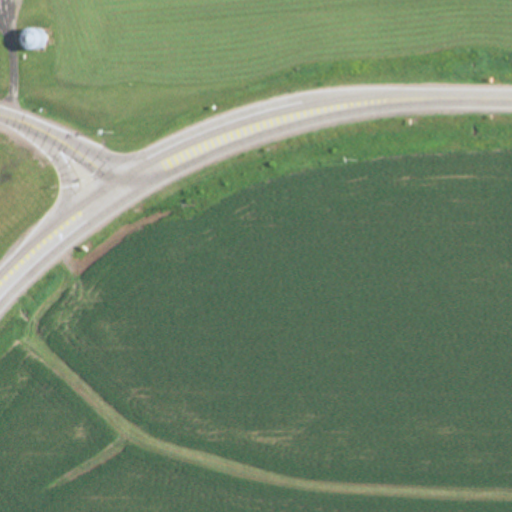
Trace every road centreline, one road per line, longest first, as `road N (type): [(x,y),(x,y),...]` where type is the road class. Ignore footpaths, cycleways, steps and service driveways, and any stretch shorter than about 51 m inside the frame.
road 1 (primary): [(511,99),(316,106),(222,136),(119,187)]
road 2 (primary): [(119,187),(0,286)]
road 3 (primary): [(0,114),(119,187)]
